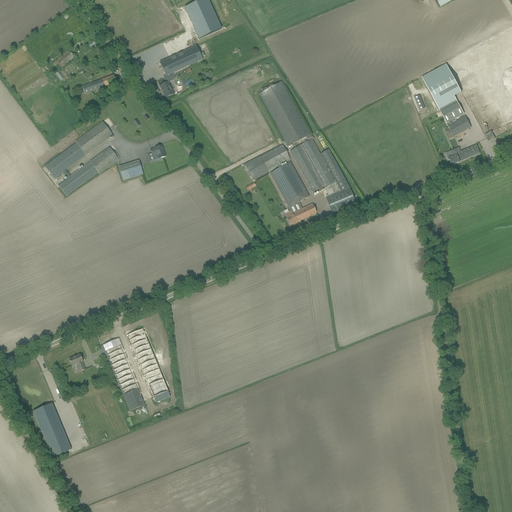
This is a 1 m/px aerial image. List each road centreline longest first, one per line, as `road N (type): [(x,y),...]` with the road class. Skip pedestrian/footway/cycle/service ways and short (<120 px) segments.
road 1 (track): [(470,511),(422,193)]
road 2 (unclassified): [(0,365),(266,256)]
road 3 (unclassified): [(266,256),(511,156)]
road 4 (unclassified): [(266,256),(131,74)]
road 5 (track): [(73,511),(0,387)]
